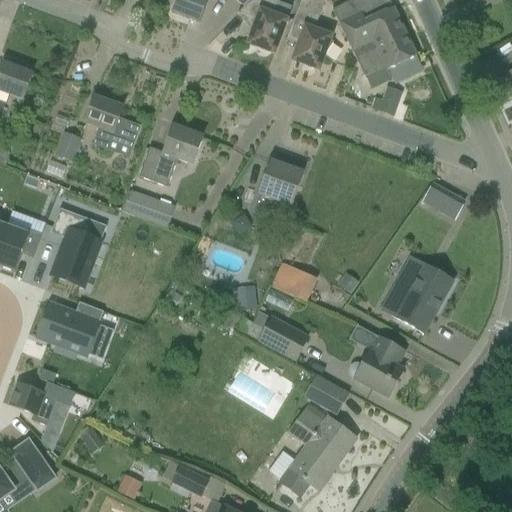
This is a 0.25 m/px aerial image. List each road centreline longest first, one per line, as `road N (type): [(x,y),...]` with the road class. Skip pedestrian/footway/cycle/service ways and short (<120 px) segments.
road 1 (residential): [(495,158),(463,161),(224,74),(130,51),(37,0)]
road 2 (tertiary): [(381,511),(511,317)]
road 3 (tertiary): [(495,158),(422,0)]
